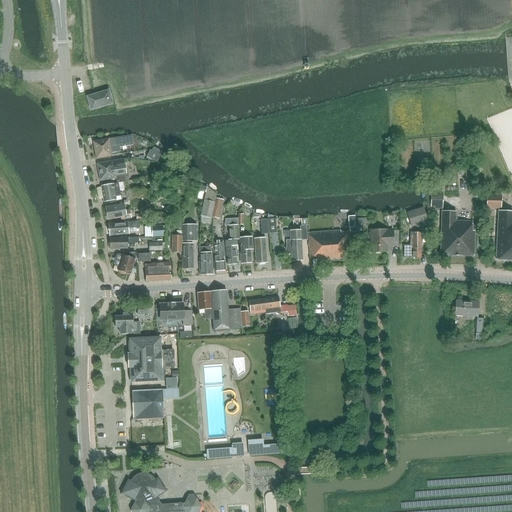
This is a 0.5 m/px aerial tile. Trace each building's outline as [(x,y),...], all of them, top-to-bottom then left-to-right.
[(91,110),(112,104),(108,91),(87,97),(91,110)] [(131,135),(93,142),(96,159),(112,156),(112,155),(122,153),(121,147),(133,145),(134,143),(133,136),(131,135)] [(146,157),(157,162),(162,152),(153,147),(152,151),(150,150),(146,157)] [(124,160),(97,164),(100,181),(115,178),(116,184),(118,183),(122,183),(128,182),(127,173),(126,173),(124,160)] [(473,171),(466,172),(468,191),(474,190),(473,171)] [(181,175),(179,190),(187,191),(189,177),(181,175)] [(116,184),(101,186),(104,202),(121,199),(119,191),(124,190),(122,183),(118,183),(116,184)] [(210,218),(216,195),(207,187),(200,215),(210,218)] [(130,201),(145,197),(143,190),(129,193),(130,201)] [(487,194),(486,209),(501,209),(501,195),(487,194)] [(442,209),(442,197),(431,196),(431,208),(442,209)] [(124,204),(106,207),(108,220),(121,218),(121,220),(131,218),(130,211),(126,212),(124,204)] [(159,207),(152,206),(151,214),(158,215),(159,207)] [(411,227),(428,222),(423,207),(406,213),(411,227)] [(474,256),(475,231),(472,231),(472,222),(455,221),(456,211),(442,211),(440,255),(474,256)] [(511,211),(498,211),(497,240),(508,241),(507,243),(511,243),(511,211)] [(262,234),(269,234),(267,220),(261,220),(262,234)] [(138,221),(109,224),(110,236),(129,234),(129,228),(138,227),(138,221)] [(228,226),(230,240),(225,241),(227,265),(237,264),(235,246),(237,246),(237,240),(239,240),(239,238),(238,225),(228,226)] [(286,248),(285,249),(286,251),(287,253),(289,254),(291,254),(291,261),(302,261),(301,240),(307,240),(306,225),(301,225),(300,227),(300,230),(290,231),(290,240),(286,241),(287,247),(286,248)] [(163,226),(151,227),(151,237),(163,236),(163,226)] [(192,241),(197,241),(197,229),(197,226),(191,226),(183,226),(183,244),(182,244),(183,269),(193,269),(193,244),(192,244),(192,241)] [(386,230),(379,230),(370,230),(371,252),(387,252),(387,246),(393,246),(393,231),(386,231),(386,230)] [(318,260),(352,257),(350,231),(340,232),(340,231),(308,233),(310,258),(317,258),(318,260)] [(421,258),(421,232),(410,232),(410,245),(404,245),(404,257),(421,258)] [(182,252),(182,236),(172,236),(172,252),(182,252)] [(239,238),(239,240),(241,264),(251,263),(250,250),(253,250),(252,237),(239,238)] [(134,244),(137,243),(137,238),(110,239),(110,249),(127,249),(127,247),(134,247),(134,244)] [(256,263),(267,263),(265,238),(255,239),(256,263)] [(497,240),(496,259),(511,260),(511,243),(507,243),(508,241),(497,240)] [(225,270),(224,250),(223,241),(213,242),(215,271),(225,270)] [(149,251),(162,251),(162,243),(149,243),(149,251)] [(200,262),(199,262),(200,275),(213,275),(212,253),(211,253),(211,247),(199,247),(200,253),(199,253),(200,262)] [(115,265),(119,267),(118,270),(120,271),(121,272),(124,273),(125,272),(130,274),(132,267),(133,267),(135,261),(136,262),(135,253),(130,253),(129,257),(123,255),(122,256),(118,255),(117,256),(114,264),(115,265)] [(139,262),(150,262),(150,254),(138,255),(139,262)] [(145,265),(146,280),(147,282),(170,280),(169,263),(153,264),(153,265),(145,265)] [(224,291),(197,293),(199,314),(204,313),(205,320),(213,319),(214,330),(224,330),(229,329),(229,330),(237,329),(242,329),(242,328),(242,327),(240,312),(240,309),(228,310),(226,291),(224,291)] [(278,297),(263,299),(265,309),(265,312),(266,313),(280,312),(278,297)] [(263,299),(249,301),(250,311),(250,314),(265,312),(265,309),(265,310),(263,299)] [(477,316),(478,302),(456,301),(455,315),(477,316)] [(191,327),(190,312),(183,312),(183,303),(158,305),(159,323),(182,321),(182,327),(191,327)] [(149,306),(137,306),(138,314),(150,314),(149,306)] [(248,311),(240,312),(242,327),(249,326),(248,311)] [(120,334),(139,334),(139,322),(133,323),(132,312),(123,313),(123,317),(115,317),(115,327),(120,327),(120,334)] [(161,367),(174,367),(173,351),(161,351),(160,338),(130,339),(130,353),(128,354),(129,368),(131,368),(131,382),(162,381),(161,367)] [(174,382),(174,374),(165,374),(166,383),(174,382)] [(265,383),(266,399),(278,398),(276,382),(265,383)] [(177,388),(163,389),(164,399),(178,398),(177,388)] [(134,420),(164,418),(162,390),(132,391),(133,418),(131,422),(134,420)] [(249,455),(289,452),(289,444),(263,446),(262,440),(248,441),(249,455)] [(207,458),(224,457),(243,456),(242,444),(232,444),(233,448),(207,450),(207,458)] [(236,469),(224,483),(232,490),(244,477),(236,469)] [(128,479),(121,494),(135,501),(130,511),(131,511),(199,511),(202,507),(194,494),(189,495),(182,507),(177,507),(175,503),(161,504),(157,498),(167,491),(158,478),(155,479),(152,476),(149,474),(144,473),(140,473),(136,475),(133,477),(130,481),(128,479)] [(276,487),(266,486),(266,496),(276,497),(276,487)]
